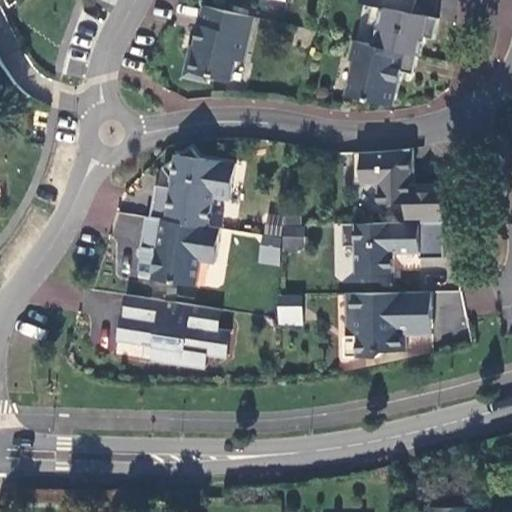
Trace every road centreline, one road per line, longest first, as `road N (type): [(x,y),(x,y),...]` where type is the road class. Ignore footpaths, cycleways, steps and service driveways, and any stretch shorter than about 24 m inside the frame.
road 1 (residential): [(134,135),(202,123),(353,134),(428,129),(480,107)]
road 2 (secondary): [(0,464),(175,469),(284,453)]
road 3 (secondary): [(284,453),(0,439)]
road 4 (secondary): [(511,404),(284,453)]
road 5 (residential): [(0,328),(97,155)]
